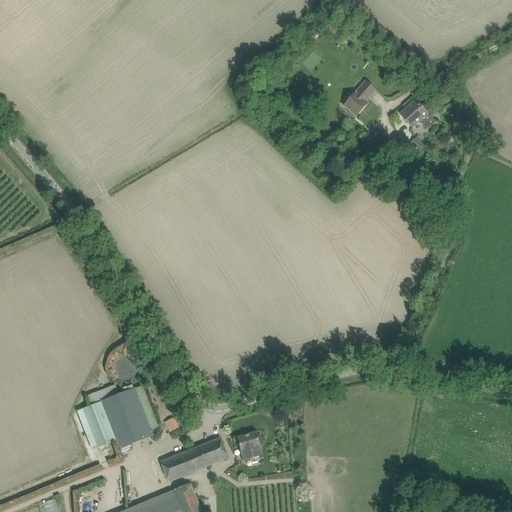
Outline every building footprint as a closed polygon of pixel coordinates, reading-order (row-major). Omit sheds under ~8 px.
[(338,20),(329,30),(343,43),(352,33),(338,20)] [(344,106),(349,111),(356,117),(368,104),(366,102),(376,90),(365,81),(344,106)] [(412,128),(418,123),(423,124),(427,129),(435,122),(415,100),(400,114),(412,128)] [(474,126),(469,131),(474,137),(485,127),(475,116),(469,121),(474,126)] [(416,138),(412,142),(416,147),(421,143),(416,138)] [(145,366),(145,363),(145,360),(143,356),(142,353),(139,350),(136,348),(133,346),(130,345),(126,345),(122,346),(118,347),(114,351),(112,353),(110,357),(109,360),(109,363),(110,368),(110,370),(112,373),(115,376),(118,379),(120,380),(124,381),(127,381),(132,380),(135,379),(137,378),(140,375),(142,372),(144,370),(145,366)] [(116,441),(119,449),(153,436),(151,430),(159,427),(143,386),(121,395),(116,385),(89,395),(93,406),(83,409),(98,448),(116,441)] [(165,421),(169,432),(179,428),(176,417),(165,421)] [(260,446),(259,442),(256,433),(238,438),(245,461),(262,456),(259,447),(260,446)] [(161,463),(169,482),(228,458),(221,439),(161,463)] [(201,511),(190,484),(127,510),(128,511),(201,511)]
